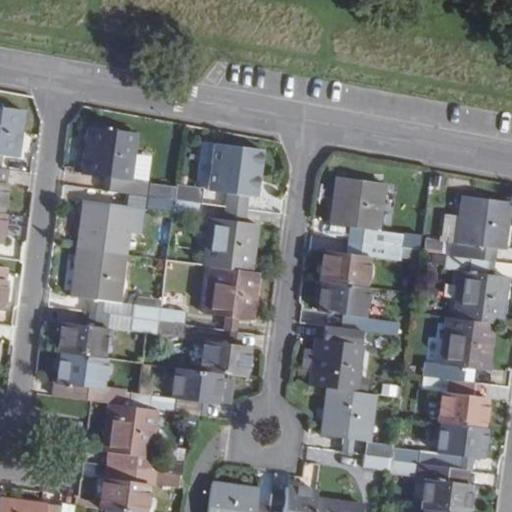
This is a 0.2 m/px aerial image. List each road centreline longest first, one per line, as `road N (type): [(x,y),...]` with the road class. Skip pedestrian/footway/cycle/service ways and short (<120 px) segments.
road 1 (residential): [(14,432),(58,84)]
road 2 (residential): [(265,435),(303,129)]
road 3 (residential): [(58,84),(303,129)]
road 4 (residential): [(303,129),(511,162)]
